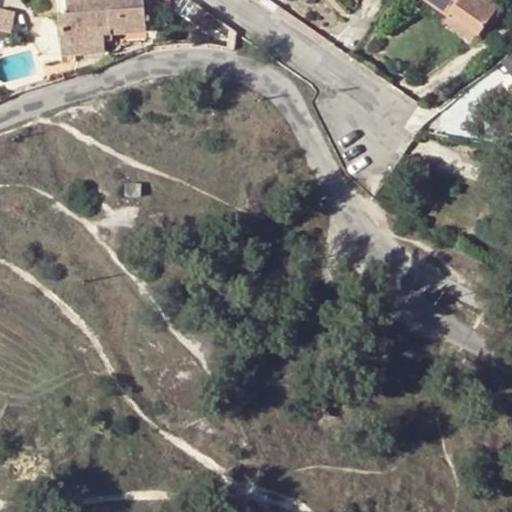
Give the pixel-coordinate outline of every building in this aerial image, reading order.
[(45,0),(47,18),(59,17),(66,16),(65,0),(45,0)] [(65,0),(66,16),(59,17),(61,45),(103,42),(103,37),(146,34),(143,0),(65,0)] [(421,0),(446,17),(449,12),(479,32),(500,4),(494,0),(421,0)] [(479,32),(449,12),(446,17),(443,20),(473,41),(479,32)] [(104,54),(103,42),(61,45),(61,57),(104,54)] [(511,79),(511,54),(499,63),(511,79)] [(138,196),(138,184),(124,183),(122,195),(138,196)]
